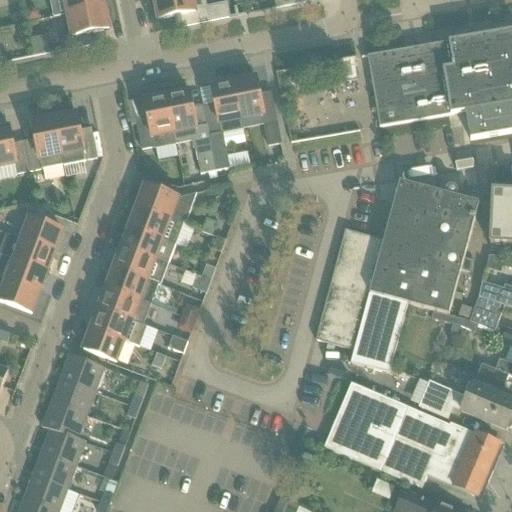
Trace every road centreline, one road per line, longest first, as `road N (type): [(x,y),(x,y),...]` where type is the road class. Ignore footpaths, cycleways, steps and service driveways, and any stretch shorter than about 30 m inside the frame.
road 1 (residential): [(11,440),(119,159),(102,77)]
road 2 (residential): [(139,69),(335,31),(345,18)]
